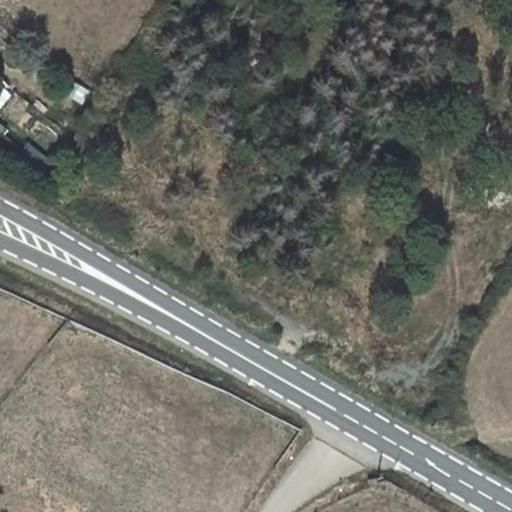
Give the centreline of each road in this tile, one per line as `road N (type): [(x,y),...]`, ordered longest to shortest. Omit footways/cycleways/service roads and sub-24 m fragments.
road 1 (secondary): [(504,511),(241,362)]
road 2 (secondary): [(241,362),(0,205)]
road 3 (secondary): [(0,246),(241,362)]
